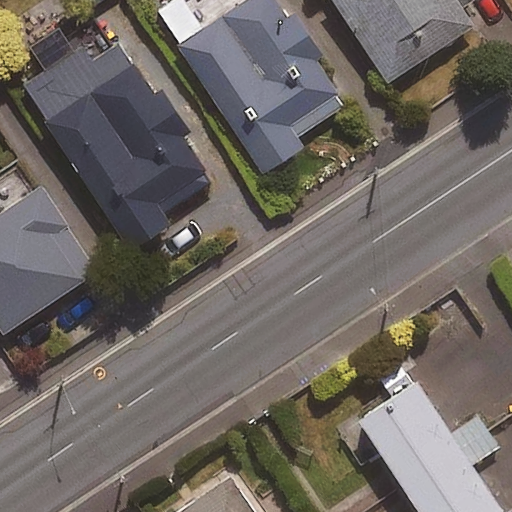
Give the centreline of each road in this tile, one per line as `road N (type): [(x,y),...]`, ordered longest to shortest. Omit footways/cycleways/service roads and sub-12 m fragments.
road 1 (tertiary): [(0,469),(511,123)]
road 2 (tertiary): [(511,182),(21,511)]
